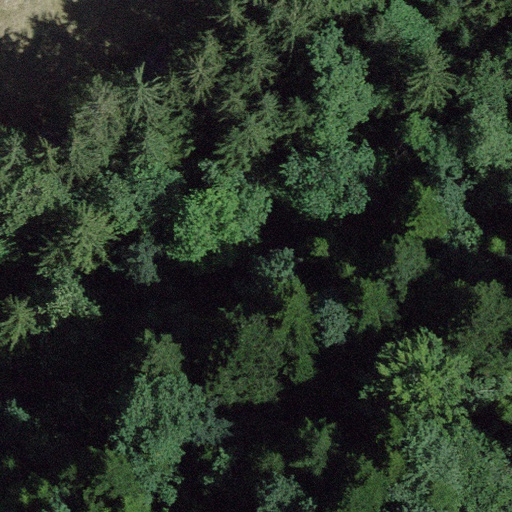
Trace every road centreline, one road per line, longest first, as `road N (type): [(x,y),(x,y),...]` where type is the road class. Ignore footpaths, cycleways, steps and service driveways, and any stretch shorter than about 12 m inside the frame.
road 1 (track): [(0,407),(223,267),(342,215),(511,169)]
road 2 (residential): [(0,173),(225,0)]
